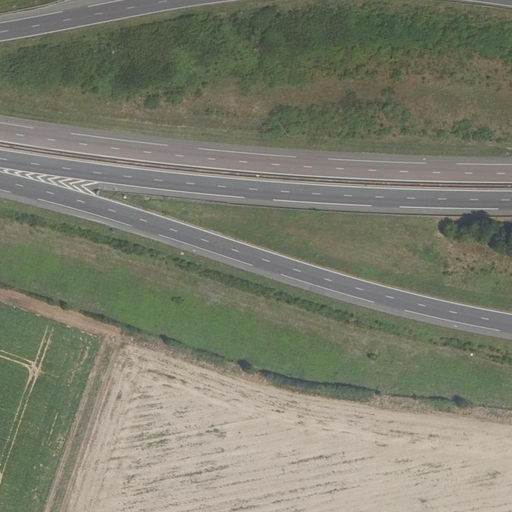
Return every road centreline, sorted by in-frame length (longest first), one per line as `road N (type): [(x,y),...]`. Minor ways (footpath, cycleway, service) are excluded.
road 1 (motorway): [(0,179),(302,273),(511,324)]
road 2 (motorway): [(0,159),(272,192),(511,200)]
road 3 (motorway): [(511,172),(289,164),(0,131)]
road 4 (motorway): [(172,0),(0,31)]
